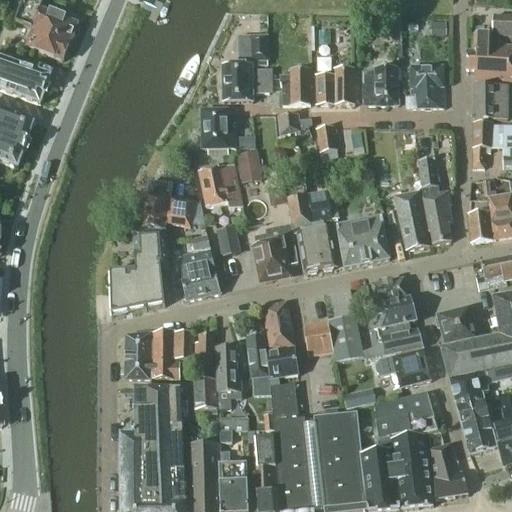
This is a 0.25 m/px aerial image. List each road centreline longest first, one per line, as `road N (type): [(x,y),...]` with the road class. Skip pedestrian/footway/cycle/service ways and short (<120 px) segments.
road 1 (unclassified): [(20,511),(19,267),(45,172),(120,0)]
road 2 (unclassified): [(108,511),(109,334),(291,294)]
road 3 (residential): [(478,511),(411,271)]
road 4 (residential): [(457,125),(240,110)]
road 5 (residential): [(458,262),(457,125)]
road 6 (residential): [(457,125),(459,0)]
road 7 (residential): [(307,416),(291,294)]
road 8 (unclassified): [(291,294),(411,271)]
